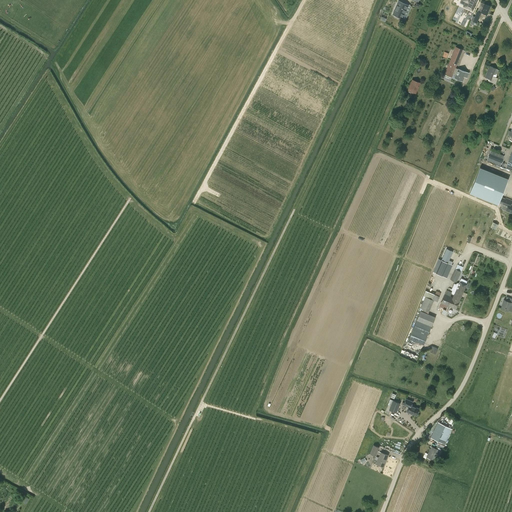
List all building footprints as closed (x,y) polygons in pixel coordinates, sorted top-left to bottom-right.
[(392,14),(402,18),(408,5),(398,1),(392,14)] [(472,16),(470,21),(471,21),(470,23),(475,25),(475,23),(476,23),(477,22),(478,19),(481,13),(486,15),(490,6),(481,3),(477,11),(476,11),(474,17),(472,16)] [(452,74),(455,75),(454,78),(462,81),(464,77),(466,78),(468,73),(465,72),(458,69),(458,70),(455,68),(462,50),(455,47),(444,74),(451,77),(452,74)] [(495,77),(496,75),(498,70),(489,66),(484,77),(489,79),(488,81),(495,84),(497,78),(495,77)] [(412,80),(408,90),(415,93),(419,83),(412,80)] [(488,98),(492,87),(484,83),(482,88),(479,86),(474,98),(481,100),(482,96),(488,98)] [(504,156),(491,150),(488,157),(501,162),(504,156)] [(508,179),(480,168),(470,193),(498,205),(498,203),(501,196),(508,179)] [(511,213),(511,205),(510,204),(511,201),(501,196),(498,203),(507,206),(505,210),(511,213)] [(448,263),(449,261),(453,251),(446,249),(446,250),(441,261),(436,273),(442,276),(448,263)] [(455,269),(450,280),(456,282),(461,271),(463,267),(457,264),(455,269)] [(448,311),(449,306),(456,309),(459,301),(459,300),(464,288),(458,285),(452,297),(450,296),(452,292),(446,290),(438,307),(443,309),(441,314),(445,316),(447,311),(448,311)] [(437,301),(440,297),(439,296),(441,293),(436,291),(435,294),(434,294),(432,299),(425,296),(420,308),(419,310),(420,311),(410,336),(409,339),(424,345),(427,336),(435,317),(428,314),(429,312),(429,311),(434,300),(437,301)] [(505,300),(503,300),(500,308),(508,311),(510,305),(511,306),(511,298),(506,297),(505,300)] [(406,399),(403,405),(408,407),(406,412),(416,416),(419,409),(411,405),(412,401),(406,399)] [(390,400),(388,403),(391,404),(389,410),(396,413),(400,403),(390,400)] [(436,462),(441,451),(440,451),(442,448),(443,448),(446,443),(443,442),(452,424),(440,418),(425,433),(439,440),(438,442),(436,448),(431,446),(426,457),(436,462)] [(379,447),(373,445),(369,454),(376,456),(379,447)] [(383,467),(388,455),(381,452),(379,457),(378,457),(376,464),(383,467)]
